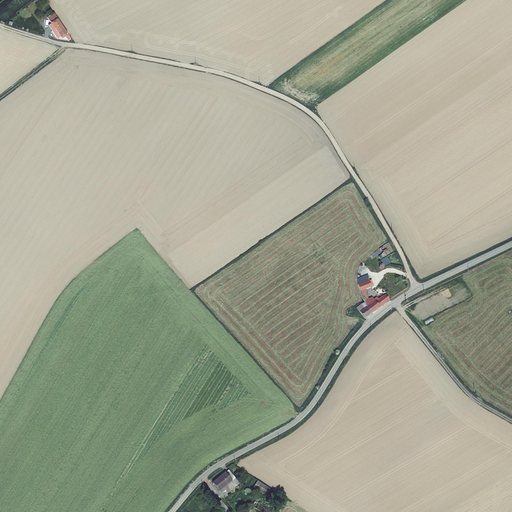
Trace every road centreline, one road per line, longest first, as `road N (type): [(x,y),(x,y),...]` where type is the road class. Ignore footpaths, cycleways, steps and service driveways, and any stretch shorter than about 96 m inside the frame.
road 1 (unclassified): [(0,25),(224,74),(301,106),(373,203),(416,289)]
road 2 (unclassified): [(172,511),(215,466),(304,413),(363,328),(416,289)]
